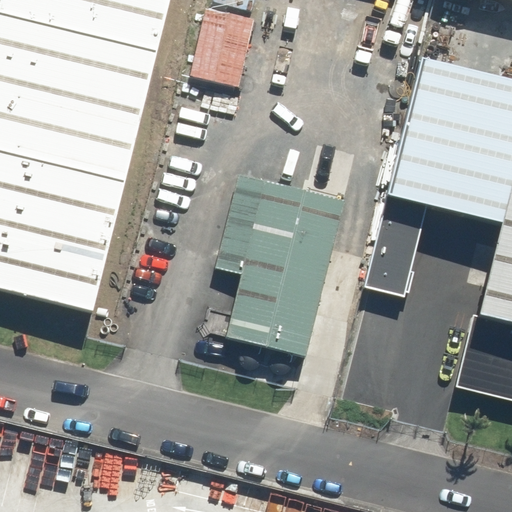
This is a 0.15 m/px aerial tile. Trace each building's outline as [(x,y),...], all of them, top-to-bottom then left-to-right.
[(0,0),(0,18),(151,55),(165,0),(0,0)] [(0,156),(120,185),(151,55),(0,18),(0,156)] [(399,206),(511,232),(511,97),(429,78),(399,206)] [(120,185),(0,156),(0,293),(88,315),(120,185)] [(300,364),(337,205),(259,187),(222,346),(300,364)]
